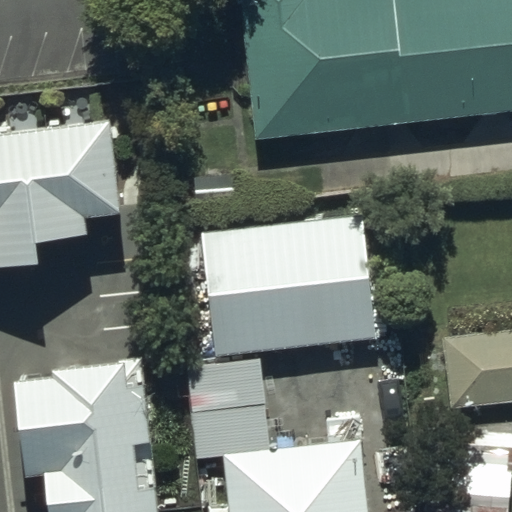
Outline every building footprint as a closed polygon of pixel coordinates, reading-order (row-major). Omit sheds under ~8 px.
[(236,0),(254,151),(511,121),(511,0),(399,0),(393,1),(392,0),(236,0)] [(111,114),(0,128),(0,263),(40,265),(39,243),(94,228),(92,213),(123,209),(111,114)] [(361,223),(200,240),(217,399),(297,391),(294,358),(374,350),(361,223)] [(511,341),(442,349),(449,419),(511,412),(511,341)] [(158,511),(142,366),(141,359),(55,369),(56,378),(10,383),(21,476),(45,473),(49,511),(158,511)] [(225,511),(367,511),(363,454),(222,465),(225,511)]
